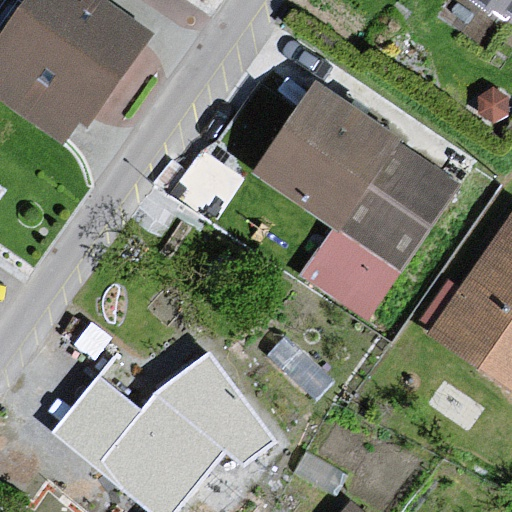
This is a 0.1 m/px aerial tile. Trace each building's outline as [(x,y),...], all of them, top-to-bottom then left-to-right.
[(76,0),(16,0),(0,26),(0,113),(47,147),(137,41),(76,0)] [(511,0),(445,0),(511,37),(511,0)] [(450,193),(296,87),(197,226),(361,328),(450,193)] [(511,210),(509,209),(417,342),(511,413),(511,210)] [(239,511),(249,495),(201,467),(177,511),(239,511)] [(359,511),(339,493),(323,511),(359,511)]
